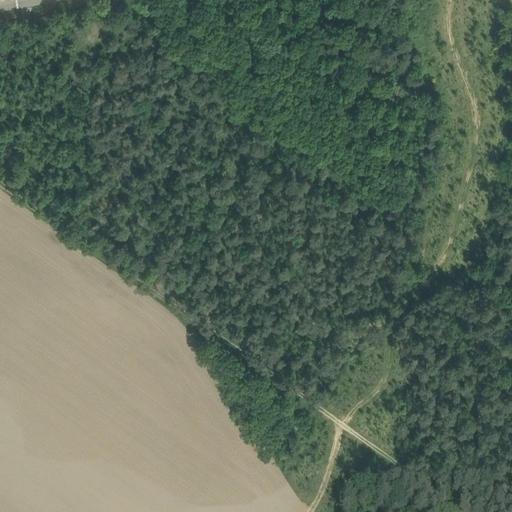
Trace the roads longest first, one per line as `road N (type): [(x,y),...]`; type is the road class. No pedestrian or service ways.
road 1 (track): [(448,0),(445,31),(477,118),(462,208),(433,268),(392,324),(390,355),(374,388),(344,427)]
road 2 (track): [(0,180),(344,427)]
road 3 (track): [(344,427),(459,511)]
